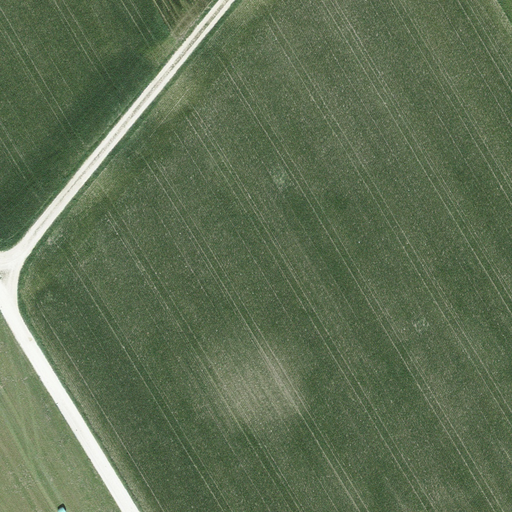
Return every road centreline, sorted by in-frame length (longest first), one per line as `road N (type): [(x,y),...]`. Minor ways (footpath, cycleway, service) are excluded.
road 1 (track): [(0,270),(225,0)]
road 2 (track): [(132,511),(0,289)]
